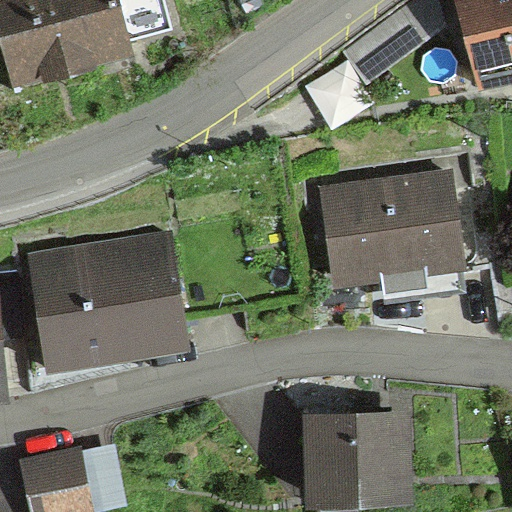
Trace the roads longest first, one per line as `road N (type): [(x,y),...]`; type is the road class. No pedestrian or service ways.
road 1 (residential): [(511,364),(290,355),(0,421)]
road 2 (tertiary): [(0,183),(166,121),(352,0)]
